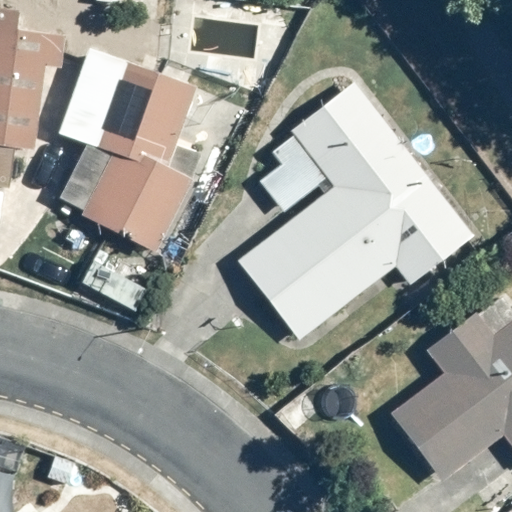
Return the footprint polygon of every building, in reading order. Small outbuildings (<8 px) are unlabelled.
[(64,30),(0,18),(0,189),(8,190),(15,148),(32,151),(47,67),(57,69),(64,30)] [(112,156),(81,215),(156,251),(192,179),(169,167),(197,87),(92,47),(59,134),(112,156)] [(332,186),(235,260),(299,342),(394,268),(409,287),(475,236),(356,83),(291,133),(332,186)] [(445,371),(386,416),(438,484),(504,434),(511,444),(511,322),(495,335),(478,313),(429,350),(445,371)] [(15,511),(17,467),(0,466),(0,511),(15,511)]
